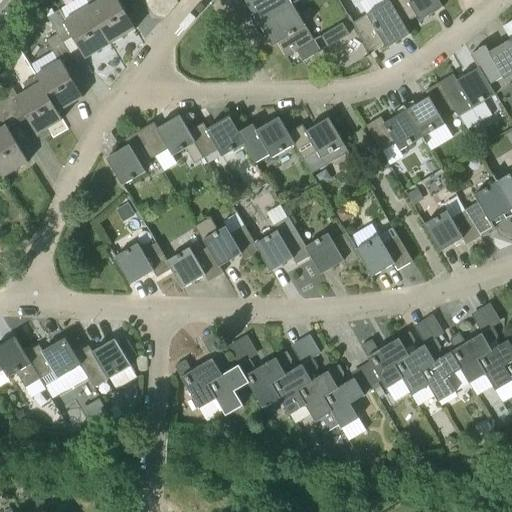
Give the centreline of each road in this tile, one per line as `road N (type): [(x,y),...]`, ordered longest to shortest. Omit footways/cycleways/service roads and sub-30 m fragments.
road 1 (residential): [(129,85),(200,97),(350,90),(428,61),(500,0)]
road 2 (residential): [(159,309),(392,313),(511,281)]
road 3 (residential): [(26,301),(37,245),(129,85)]
road 4 (residential): [(147,511),(159,309)]
road 5 (residential): [(26,301),(159,309)]
